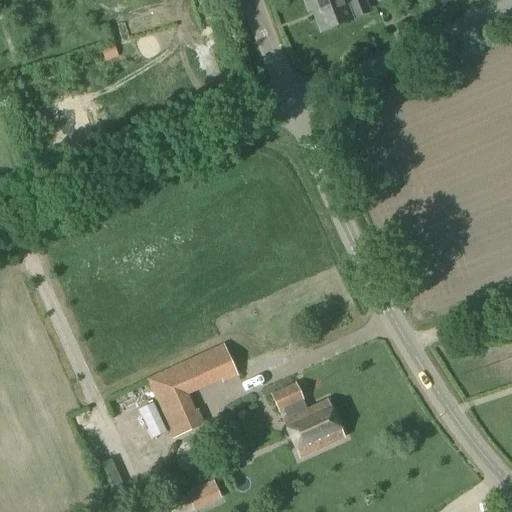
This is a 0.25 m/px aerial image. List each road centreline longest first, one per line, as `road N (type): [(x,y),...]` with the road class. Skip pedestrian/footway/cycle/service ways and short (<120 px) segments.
road 1 (tertiary): [(511,487),(441,402),(393,320),(290,104)]
road 2 (unclassified): [(0,238),(290,104)]
road 3 (residential): [(290,104),(511,5)]
